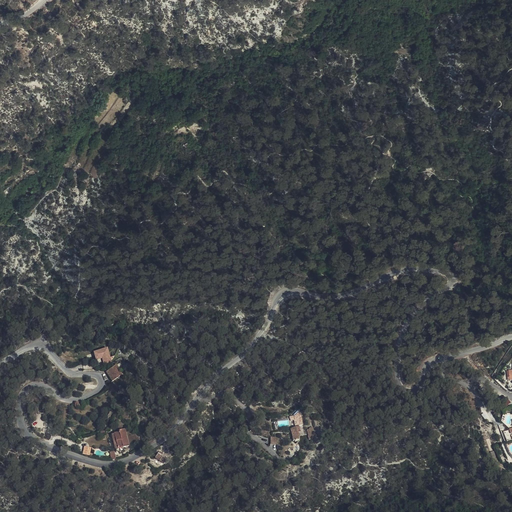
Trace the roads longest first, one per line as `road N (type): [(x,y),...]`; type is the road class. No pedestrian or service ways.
road 1 (unclassified): [(511,337),(438,361),(401,397),(394,389),(400,337),(443,286),(442,276),(398,270),(332,299),(284,291),(247,351),(161,437),(137,456),(102,464),(32,439),(18,416),(29,389),(67,399),(102,381),(65,370),(40,346),(0,362)]
road 2 (unknown): [(442,359),(472,382),(511,460)]
